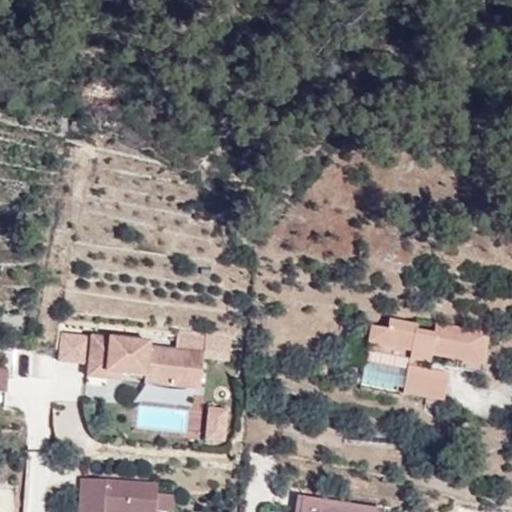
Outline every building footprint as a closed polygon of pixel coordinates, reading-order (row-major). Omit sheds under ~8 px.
[(484,335),(437,330),(435,330),(435,336),(414,334),(415,328),(394,326),(394,332),(371,330),(370,346),(411,351),(410,360),(426,361),(427,355),(481,361),(484,335)] [(63,358),(87,361),(90,339),(65,336),(63,358)] [(92,336),(87,377),(106,379),(107,373),(122,374),(145,377),(144,381),(200,386),(203,350),(175,347),(148,345),(149,340),(92,336)] [(176,336),(175,347),(203,350),(204,339),(176,336)] [(444,377),(409,372),(406,393),(442,397),(444,377)] [(122,374),(107,373),(106,379),(121,381),(122,374)] [(209,404),(207,434),(225,436),(227,406),(209,404)] [(157,484),(81,479),(78,511),(155,511),(156,508),(157,493),(157,484)] [(168,509),(169,494),(157,493),(156,508),(168,509)] [(390,511),(391,509),(294,500),(292,511),(390,511)]
